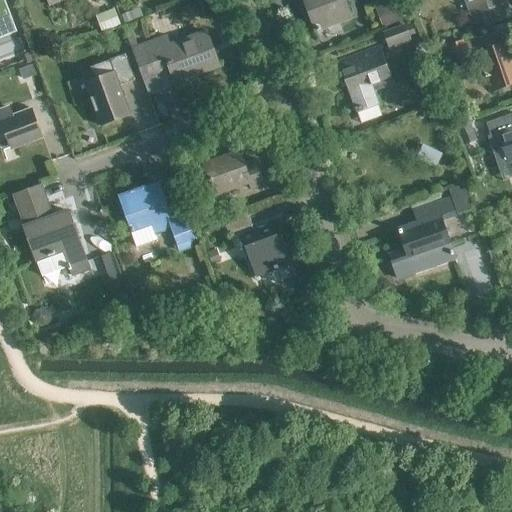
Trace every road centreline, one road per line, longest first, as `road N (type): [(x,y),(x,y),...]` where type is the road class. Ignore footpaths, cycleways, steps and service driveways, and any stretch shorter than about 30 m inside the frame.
road 1 (residential): [(511,355),(390,338),(354,319),(286,97)]
road 2 (residential): [(73,171),(286,97)]
road 3 (unknown): [(55,511),(62,452),(42,390)]
